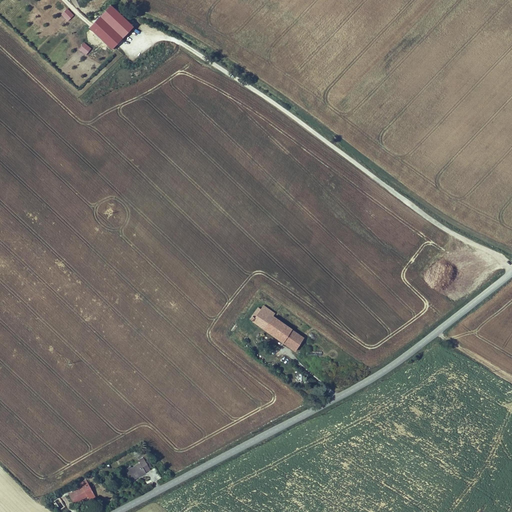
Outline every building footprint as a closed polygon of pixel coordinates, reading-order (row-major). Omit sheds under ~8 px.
[(123,39),(135,27),(112,5),(100,17),(123,39)] [(44,20),(51,27),(58,20),(50,14),(44,20)] [(91,37),(85,44),(92,51),(98,44),(91,37)] [(280,319),(265,308),(259,316),(257,315),(256,316),(255,317),(255,318),(293,345),(299,349),(307,336),(301,333),(295,328),(293,331),(279,320),(280,319)] [(270,364),(273,370),(279,367),(276,361),(270,364)] [(149,452),(147,447),(140,451),(143,456),(149,452)] [(133,467),(138,477),(158,466),(151,453),(147,456),(148,458),(138,464),(133,467)] [(85,481),(87,485),(78,490),(83,499),(97,492),(99,495),(104,492),(98,479),(96,475),(85,481)] [(59,497),(53,500),(60,510),(65,507),(59,497)]
